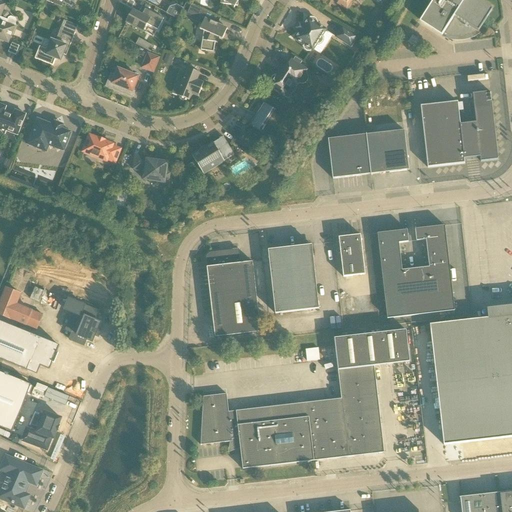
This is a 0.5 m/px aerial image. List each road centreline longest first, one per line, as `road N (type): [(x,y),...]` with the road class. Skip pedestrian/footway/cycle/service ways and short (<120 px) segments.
road 1 (unclassified): [(177,361),(183,254),(201,231),(511,184)]
road 2 (unclassified): [(173,505),(511,465)]
road 3 (residential): [(271,0),(211,109),(150,124),(78,97)]
road 4 (unclassified): [(45,511),(105,372),(122,359),(177,361)]
road 5 (unknown): [(511,80),(415,92),(424,200)]
road 6 (unclassified): [(173,505),(177,361)]
